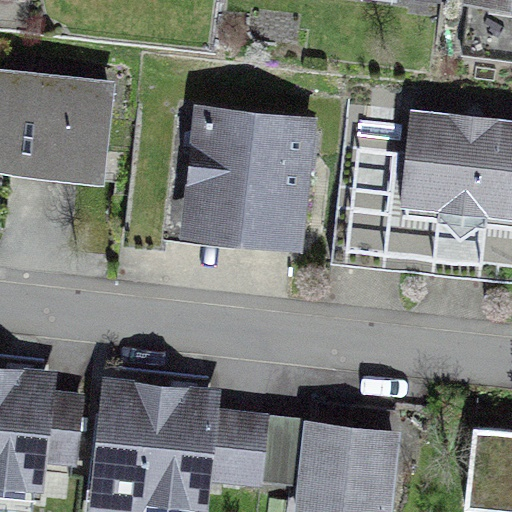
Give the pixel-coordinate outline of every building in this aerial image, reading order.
[(111,87),(0,74),(0,226),(6,227),(14,161),(102,171),(111,87)] [(511,123),(415,113),(403,216),(441,221),(461,241),(484,225),(511,228),(511,123)] [(306,129),(206,119),(196,223),(296,234),(306,129)] [(48,380),(0,374),(0,510),(15,511),(32,511),(39,457),(73,461),(80,399),(46,395),(48,380)] [(214,398),(113,387),(99,511),(199,511),(203,472),(262,478),(269,420),(212,413),(214,398)] [(384,511),(393,436),(314,427),(304,511),(384,511)] [(511,430),(475,427),(466,507),(511,511),(511,430)]
